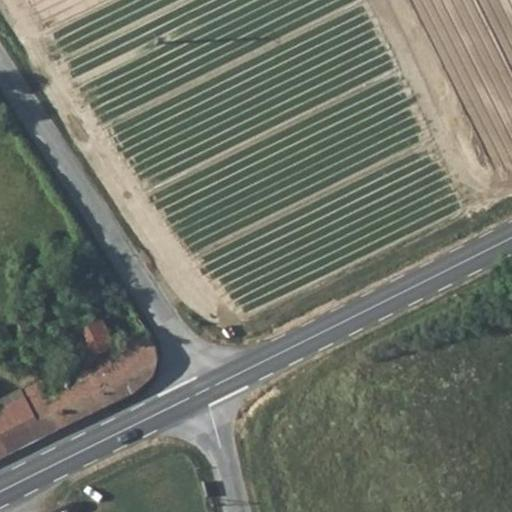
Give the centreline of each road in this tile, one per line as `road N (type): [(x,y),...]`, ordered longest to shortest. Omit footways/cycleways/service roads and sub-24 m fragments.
road 1 (unclassified): [(0,69),(204,394)]
road 2 (secondary): [(204,394),(511,239)]
road 3 (secondary): [(0,495),(204,394)]
road 4 (unclassified): [(204,394),(238,511)]
